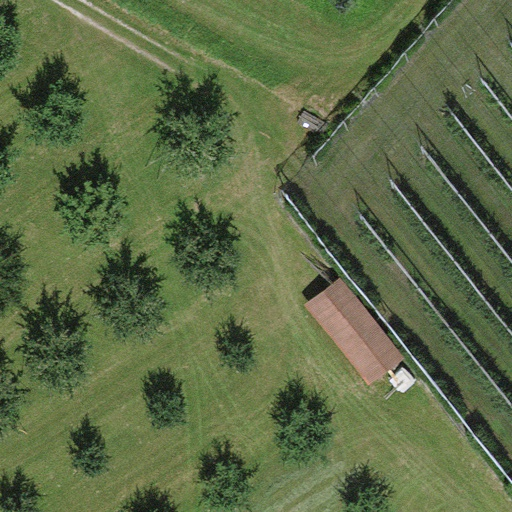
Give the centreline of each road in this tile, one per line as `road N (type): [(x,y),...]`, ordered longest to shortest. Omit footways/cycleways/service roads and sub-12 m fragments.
road 1 (track): [(339,163),(69,0)]
road 2 (track): [(339,163),(470,0)]
